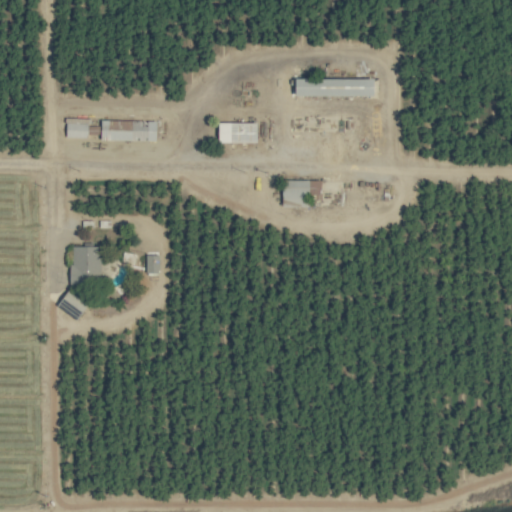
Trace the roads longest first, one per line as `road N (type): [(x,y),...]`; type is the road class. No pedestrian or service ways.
road 1 (track): [(54,314),(59,501),(424,501),(511,473)]
road 2 (track): [(511,171),(255,164)]
